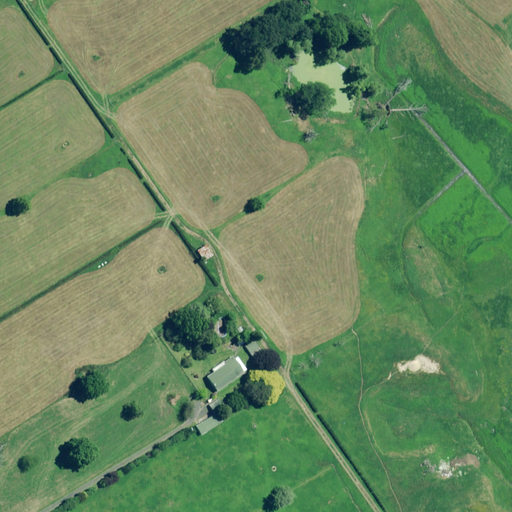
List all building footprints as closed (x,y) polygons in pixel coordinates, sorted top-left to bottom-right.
[(228,338),(228,311),(212,311),(212,338),(228,338)] [(237,331),(240,333),(244,330),(239,324),(230,330),(233,334),(237,331)] [(261,351),(253,341),(245,347),(252,357),(261,351)] [(213,372),(205,378),(216,392),(246,370),(234,353),(211,370),(213,372)] [(222,407),(217,400),(208,406),(213,413),(222,407)] [(218,424),(213,415),(195,426),(200,435),(218,424)]
